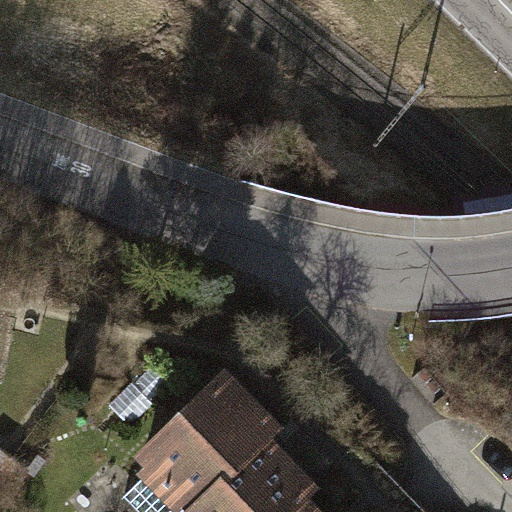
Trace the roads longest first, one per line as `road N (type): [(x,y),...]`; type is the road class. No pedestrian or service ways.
road 1 (residential): [(287,251),(327,349),(487,511)]
road 2 (residential): [(0,144),(287,251)]
road 3 (residential): [(287,251),(400,273),(511,267)]
